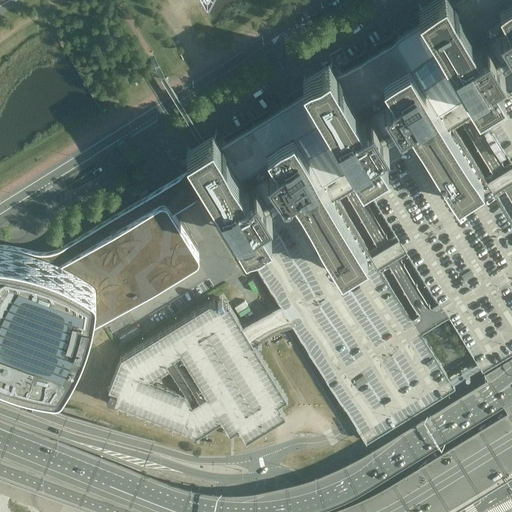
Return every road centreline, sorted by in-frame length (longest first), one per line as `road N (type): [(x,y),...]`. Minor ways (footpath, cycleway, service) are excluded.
road 1 (tertiary): [(0,209),(335,0)]
road 2 (tertiary): [(0,408),(201,475),(255,477)]
road 3 (tertiary): [(252,458),(186,458),(0,391)]
road 4 (primary): [(275,511),(324,501),(375,475),(500,397)]
road 5 (tertiary): [(511,371),(303,492)]
road 6 (primary): [(9,437),(184,506)]
road 7 (tertiary): [(371,511),(511,425)]
road 8 (primary): [(376,511),(511,431)]
road 9 (track): [(258,311),(299,398),(287,447)]
road 10 (primary): [(0,464),(117,511)]
